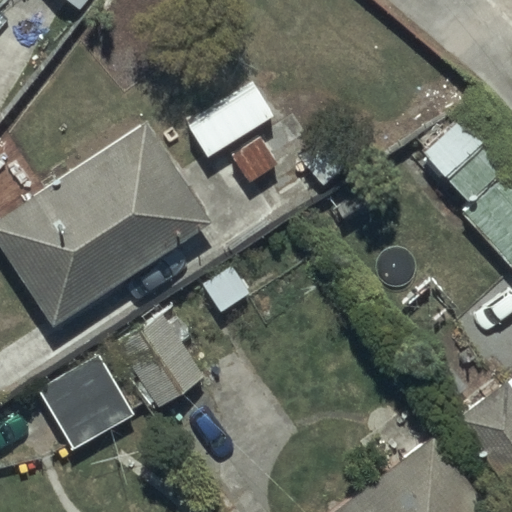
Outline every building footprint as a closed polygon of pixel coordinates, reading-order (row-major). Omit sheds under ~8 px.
[(455,200),(511,263),(511,154),(506,160),(454,101),(412,138),(462,194),(455,200)] [(142,112),(0,202),(0,238),(46,310),(204,209),(142,112)] [(201,368),(157,305),(114,335),(158,398),(201,368)] [(35,378),(71,439),(131,404),(95,342),(35,378)] [(511,358),(450,407),(511,485),(511,358)] [(308,511),(492,511),(428,424),(308,511)]
